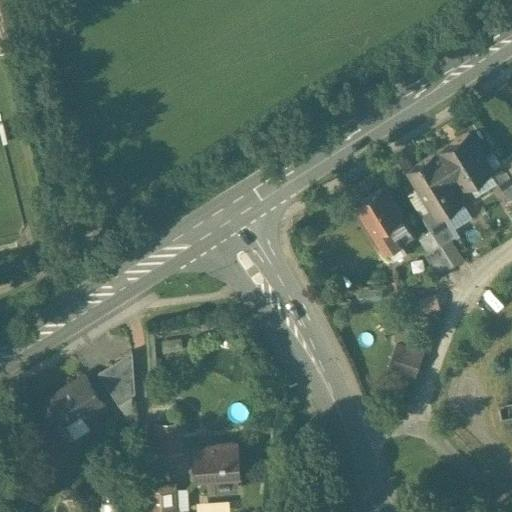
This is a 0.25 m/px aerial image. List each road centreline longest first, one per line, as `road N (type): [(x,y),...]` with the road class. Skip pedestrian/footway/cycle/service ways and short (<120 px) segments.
road 1 (secondary): [(511,39),(221,224)]
road 2 (secondary): [(221,224),(0,365)]
road 3 (secondary): [(221,224),(305,349),(349,443)]
road 4 (residential): [(411,421),(468,280),(511,247)]
road 5 (residential): [(411,421),(507,511)]
